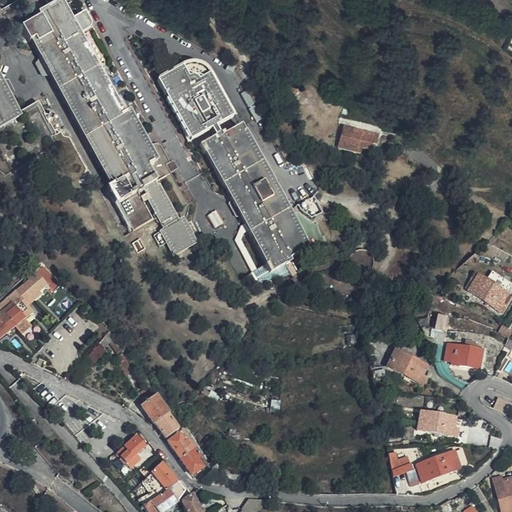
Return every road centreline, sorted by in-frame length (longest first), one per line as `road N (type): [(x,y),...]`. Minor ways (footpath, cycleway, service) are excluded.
road 1 (residential): [(0,356),(142,424),(192,491),(440,501),(498,461),(511,440)]
road 2 (residential): [(91,0),(216,68),(283,182),(329,200)]
